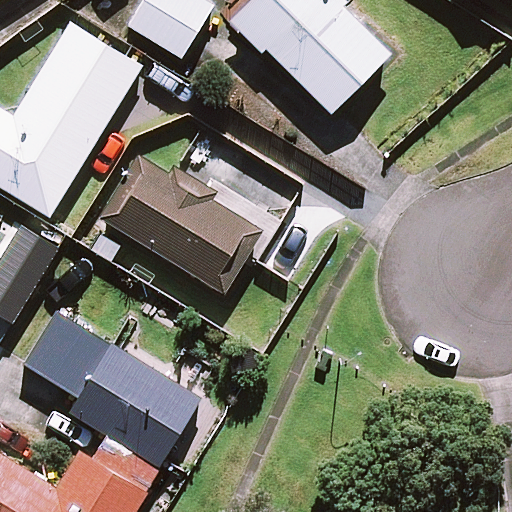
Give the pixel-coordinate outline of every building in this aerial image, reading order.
[(212,5),(204,0),(143,0),(129,24),(180,56),(212,5)] [(249,0),(228,22),(261,54),(267,48),(330,110),(387,52),(338,4),(342,0),(249,0)] [(139,64),(71,23),(14,118),(0,109),(0,184),(49,214),(139,64)] [(243,160),(198,133),(183,158),(228,185),(243,160)] [(212,199),(218,190),(175,162),(169,172),(141,154),(102,217),(221,292),(260,229),(212,199)] [(130,511),(201,396),(56,309),(24,362),(78,395),(69,410),(107,433),(94,455),(80,447),(57,486),(0,451),(0,511),(130,511)]
